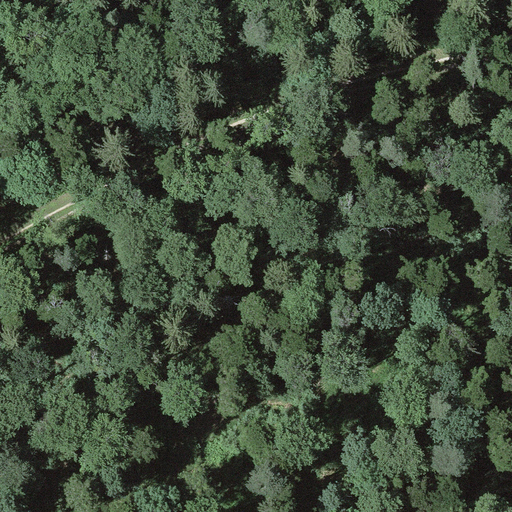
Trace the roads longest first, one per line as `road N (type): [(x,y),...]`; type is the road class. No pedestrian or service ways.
road 1 (track): [(511,42),(325,86),(139,166),(0,240)]
road 2 (track): [(205,511),(511,294)]
